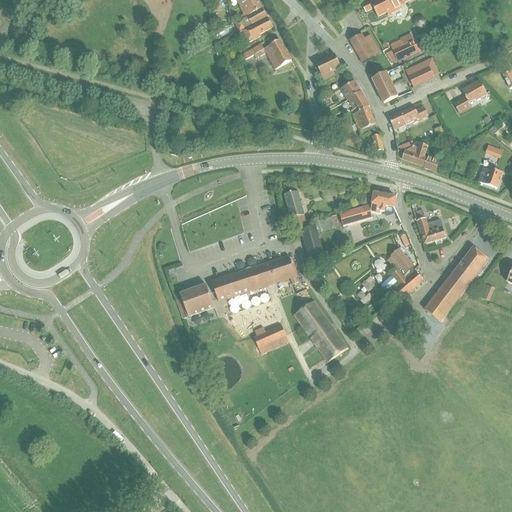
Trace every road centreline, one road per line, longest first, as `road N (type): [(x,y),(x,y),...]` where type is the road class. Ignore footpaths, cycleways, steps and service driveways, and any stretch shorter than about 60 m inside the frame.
road 1 (primary): [(5,275),(50,298),(214,511)]
road 2 (primary): [(245,511),(79,261)]
road 3 (unclassified): [(167,492),(94,413),(0,365)]
road 4 (residential): [(290,399),(435,280)]
road 5 (secondary): [(162,181),(230,162),(315,161)]
road 6 (residential): [(380,113),(511,55)]
road 7 (residential): [(315,161),(313,26)]
